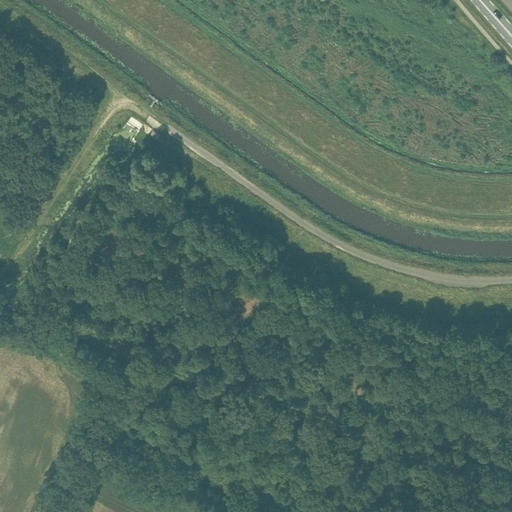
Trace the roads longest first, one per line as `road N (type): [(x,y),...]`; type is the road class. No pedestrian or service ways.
road 1 (track): [(0,4),(182,137)]
road 2 (track): [(118,96),(0,278)]
road 3 (track): [(259,511),(85,431)]
road 4 (track): [(54,511),(100,392)]
